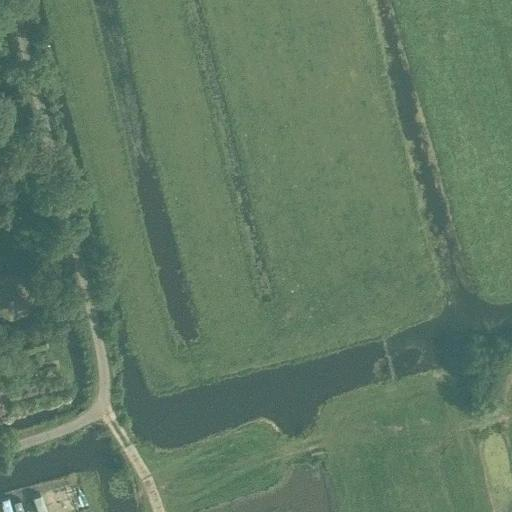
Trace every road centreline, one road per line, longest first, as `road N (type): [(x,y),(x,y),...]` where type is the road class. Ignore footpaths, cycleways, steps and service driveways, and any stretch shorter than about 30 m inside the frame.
road 1 (residential): [(12,0),(103,389),(86,420),(0,451)]
road 2 (track): [(98,409),(127,445),(157,511)]
